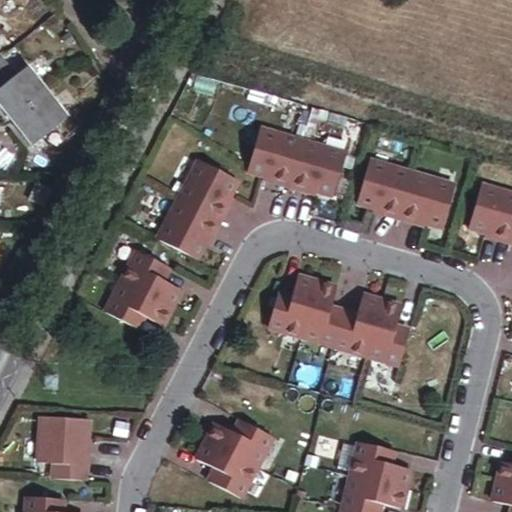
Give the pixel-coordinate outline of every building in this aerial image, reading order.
[(49,94),(13,48),(2,57),(0,58),(0,106),(13,123),(48,95),(49,94)] [(32,147),(67,119),(48,95),(13,123),(32,147)] [(41,158),(76,130),(67,119),(32,147),(41,158)] [(328,149),(243,124),(230,166),(316,191),(328,149)] [(178,253),(218,172),(178,152),(137,233),(178,253)] [(438,182),(353,157),(341,198),(426,223),(438,182)] [(511,196),(465,182),(452,225),(511,242),(511,196)] [(146,260),(117,245),(85,306),(114,321),(121,308),(125,310),(143,319),(161,284),(143,275),(140,273),(146,260)] [(143,275),(150,262),(146,260),(140,273),(143,275)] [(257,294),(250,318),(380,358),(388,334),(375,330),(376,325),(383,302),(345,290),(338,313),(311,304),(318,282),(280,270),(272,293),(271,298),(257,294)] [(272,293),(259,289),(257,294),(271,298),(272,293)] [(118,323),(125,310),(121,308),(114,321),(118,323)] [(390,329),(376,325),(375,330),(388,334),(390,329)] [(35,480),(68,482),(72,419),(23,416),(21,461),(36,462),(35,480)] [(223,432),(229,418),(226,417),(219,430),(223,432)] [(200,481),(228,495),(258,432),(229,418),(223,432),(219,430),(203,422),(185,459),(201,466),(206,469),(200,481)] [(379,444),(344,437),(329,511),(364,511),(367,499),(372,500),(390,503),(398,463),(380,460),(376,459),(379,444)] [(511,511),(511,465),(510,465),(493,461),(482,500),(500,505),(504,506),(502,511),(511,511)] [(200,481),(206,469),(201,466),(195,479),(200,481)] [(43,511),(44,498),(7,496),(5,511),(43,511)]
